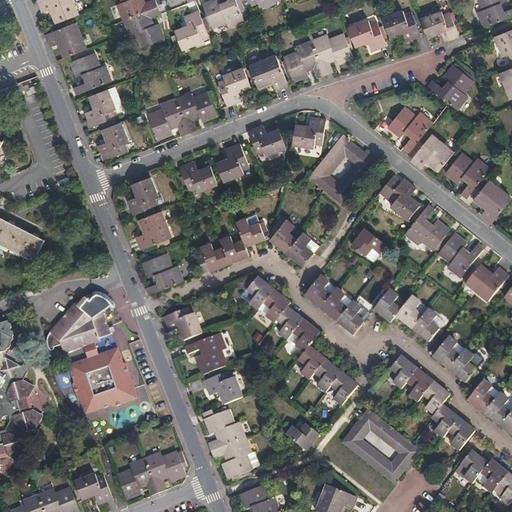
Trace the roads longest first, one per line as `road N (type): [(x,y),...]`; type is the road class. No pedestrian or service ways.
road 1 (residential): [(511,450),(399,344),(358,350),(270,269),(245,267),(142,310)]
road 2 (residential): [(316,100),(511,255)]
road 3 (residential): [(93,184),(296,101),(316,100)]
road 4 (residential): [(18,0),(93,184)]
road 5 (residential): [(142,310),(208,483)]
road 6 (residential): [(93,184),(142,310)]
